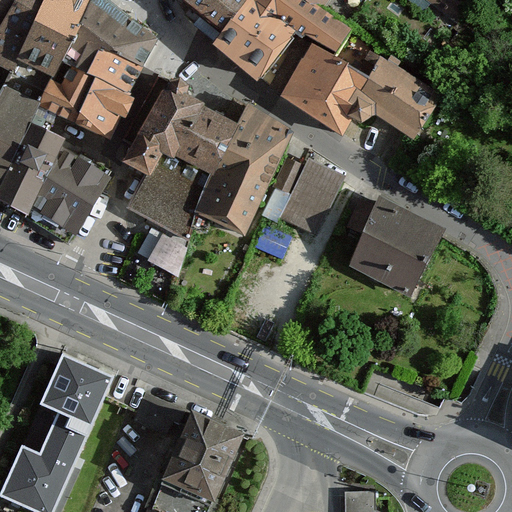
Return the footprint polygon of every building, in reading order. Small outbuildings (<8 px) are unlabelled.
[(0,0),(0,32),(17,0),(0,0)] [(0,67),(15,75),(46,0),(17,0),(0,32),(0,67)] [(60,78),(95,0),(94,0),(46,0),(15,75),(12,82),(49,98),(60,78)] [(147,73),(158,50),(95,0),(60,78),(72,86),(78,75),(88,78),(103,51),(147,73)] [(188,0),(184,9),(198,31),(195,36),(212,51),(249,5),(305,42),(308,37),(340,56),(354,33),(328,15),(306,0),(188,0)] [(306,0),(328,15),(339,0),(306,0)] [(407,0),(458,39),(471,22),(441,0),(407,0)] [(249,5),(212,51),(271,92),(305,42),(249,5)] [(305,42),(271,92),(343,138),(351,121),(372,74),(340,56),(308,37),(305,42)] [(147,73),(103,51),(88,78),(95,81),(133,99),(147,73)] [(372,74),(351,121),(360,125),(377,118),(414,140),(440,100),(372,74)] [(42,115),(48,119),(57,123),(61,116),(77,125),(86,103),(95,81),(88,78),(78,75),(72,86),(60,78),(49,98),(42,115)] [(124,122),(133,99),(95,81),(86,103),(124,122)] [(0,103),(0,196),(34,128),(42,132),(48,119),(42,115),(49,98),(12,82),(0,103)] [(215,181),(245,112),(232,103),(223,120),(189,103),(170,92),(129,168),(146,179),(131,211),(170,231),(155,265),(184,278),(193,231),(210,179),(215,181)] [(124,122),(86,103),(77,125),(112,145),(124,122)] [(288,139),(245,112),(215,181),(210,179),(193,231),(207,237),(212,224),(243,238),(288,139)] [(34,128),(0,196),(0,201),(32,217),(64,153),(68,144),(42,132),(34,128)] [(85,165),(64,153),(32,217),(30,224),(71,248),(109,174),(89,160),(85,165)] [(290,197),(303,168),(289,162),(275,191),(290,197)] [(345,181),(309,163),(290,202),(320,216),(326,219),(345,181)] [(320,216),(290,202),(281,220),(311,235),(320,216)] [(442,239),(377,205),(375,210),(361,203),(348,228),(363,236),(350,263),(413,296),(442,239)] [(60,511),(121,377),(66,352),(41,407),(59,416),(41,457),(28,451),(6,501),(30,511),(60,511)] [(186,415),(147,397),(134,425),(167,439),(174,424),(181,428),(186,415)] [(193,419),(153,511),(211,511),(242,440),(193,419)] [(382,511),(376,509),(350,509),(350,492),(345,493),(345,511),(382,511)] [(376,492),(350,492),(350,509),(376,509),(376,492)]
